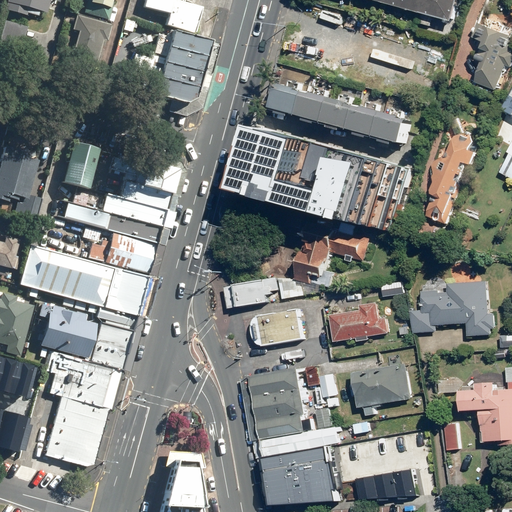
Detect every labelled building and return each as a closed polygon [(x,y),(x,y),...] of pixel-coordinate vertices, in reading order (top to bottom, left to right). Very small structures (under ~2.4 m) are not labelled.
[(10,0),(7,11),(39,20),(41,12),(50,14),(54,0),(62,3),(62,0),(10,0)] [(88,0),(85,13),(112,19),(116,0),(88,0)] [(147,0),(146,7),(169,12),(166,25),(198,34),(204,8),(176,1),(175,0),(147,0)] [(376,0),(453,21),(459,0),(376,0)] [(97,66),(105,39),(109,40),(113,24),(78,14),(73,30),(80,32),(72,59),(97,66)] [(137,22),(127,19),(124,30),(134,33),(137,22)] [(23,49),(29,28),(7,21),(1,43),(23,49)] [(485,41),(478,58),(484,61),(478,74),(478,82),(498,91),(508,66),(511,67),(511,37),(479,23),(473,37),(485,41)] [(209,40),(171,31),(167,47),(163,63),(159,77),(154,95),(184,103),(192,99),(196,87),(200,73),(204,57),(209,40)] [(414,121),(284,86),(278,109),(408,143),(414,121)] [(511,94),(503,111),(511,115),(511,94)] [(261,128),(243,193),(398,234),(416,169),(261,128)] [(434,161),(431,166),(437,174),(435,178),(437,182),(434,190),(435,195),(427,215),(446,223),(462,186),(458,181),(467,162),(472,164),(478,152),(472,150),(476,141),(474,136),(469,133),(458,136),(453,148),(446,151),(444,158),(434,161)] [(44,144),(8,136),(0,170),(0,195),(31,202),(44,144)] [(97,150),(70,143),(60,183),(86,190),(97,150)] [(511,150),(511,153),(511,155),(503,172),(511,177),(511,150)] [(116,197),(164,211),(176,170),(110,153),(106,169),(122,174),(116,197)] [(98,210),(159,227),(164,211),(116,197),(102,194),(98,210)] [(109,232),(154,244),(159,227),(98,210),(64,201),(59,218),(109,232)] [(311,237),(308,236),(297,278),(313,283),(315,272),(328,276),(334,253),(364,261),(370,238),(333,228),(334,223),(316,218),(311,237)] [(88,243),(84,257),(146,274),(154,244),(109,232),(105,247),(88,243)] [(14,238),(0,235),(0,262),(10,264),(14,238)] [(27,246),(17,285),(39,291),(96,306),(134,316),(145,277),(27,246)] [(235,286),(239,308),(266,303),(265,295),(270,294),(270,290),(276,290),(274,279),(235,286)] [(424,310),(409,310),(413,332),(436,331),(436,325),(467,324),(468,336),(492,335),(492,328),(496,328),(495,313),(490,313),(488,281),(448,283),(449,292),(439,292),(439,290),(423,291),(424,310)] [(403,282),(381,285),(383,297),(404,294),(403,282)] [(28,305),(0,297),(0,343),(17,347),(28,305)] [(362,310),(330,315),(335,342),(390,333),(387,317),(380,318),(378,303),(361,305),(362,310)] [(48,304),(37,345),(84,358),(94,323),(83,320),(84,314),(48,304)] [(96,306),(93,317),(130,327),(134,316),(96,306)] [(299,308),(255,316),(253,318),(252,320),(250,323),(250,326),(249,329),(250,333),(250,336),(251,339),(253,341),(255,344),(258,345),(261,346),(305,339),(299,308)] [(97,322),(86,361),(118,369),(129,330),(97,322)] [(511,333),(503,333),(503,347),(511,347),(511,333)] [(100,406),(107,409),(118,369),(86,361),(45,350),(41,364),(40,370),(51,373),(45,393),(58,396),(100,406)] [(0,357),(0,390),(26,397),(34,367),(0,357)] [(407,363),(354,372),(361,408),(413,399),(407,363)] [(305,367),(308,386),(319,384),(316,365),(305,367)] [(466,411),(483,410),(485,442),(499,441),(500,445),(511,444),(511,366),(506,367),(507,382),(509,382),(509,390),(500,390),(499,383),(481,384),(482,391),(465,391),(466,411)] [(248,377),(251,397),(299,389),(295,368),(248,377)] [(333,374),(319,376),(323,397),(337,395),(333,374)] [(254,441),(259,440),(255,421),(251,397),(248,377),(244,378),(240,379),(251,441),(253,441),(254,441)] [(460,379),(439,380),(439,392),(460,392),(460,379)] [(251,397),(255,421),(300,414),(304,413),(299,389),(251,397)] [(58,396),(42,455),(84,466),(100,406),(58,396)] [(327,399),(328,407),(338,406),(337,398),(327,399)] [(315,410),(318,428),(331,426),(328,408),(315,410)] [(0,411),(0,443),(15,448),(23,418),(0,411)] [(255,421),(259,440),(303,432),(300,414),(255,421)] [(352,424),(354,434),(369,432),(367,422),(352,424)] [(457,423),(444,424),(447,450),(460,449),(457,423)] [(259,440),(262,457),(325,446),(338,443),(336,432),(335,428),(335,427),(303,432),(259,440)] [(262,457),(259,440),(254,441),(253,441),(256,458),(257,458),(262,457)] [(262,457),(264,470),(328,459),(325,446),(262,457)] [(170,466),(155,511),(202,511),(195,465),(194,460),(183,459),(173,459),(170,466)] [(264,470),(269,505),(334,501),(328,459),(264,470)] [(398,497),(398,500),(407,499),(407,496),(416,496),(410,469),(393,472),(398,497)] [(388,498),(398,497),(393,472),(373,476),(378,499),(378,501),(388,500),(388,498)] [(343,476),(335,477),(338,499),(347,498),(343,476)] [(367,499),(378,499),(373,476),(355,479),(359,501),(367,501),(367,499)]
